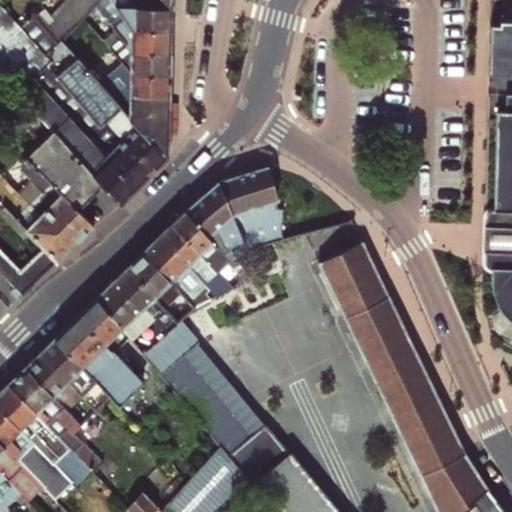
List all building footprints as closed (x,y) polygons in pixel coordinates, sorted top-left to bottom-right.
[(72,0),(60,14),(63,16),(75,28),(100,0),(72,0)] [(171,7),(164,0),(104,0),(111,7),(131,27),(170,29),(171,7)] [(122,40),(130,50),(170,51),(170,29),(131,27),(111,7),(104,14),(113,24),(110,28),(112,31),(122,40)] [(134,121),(60,44),(45,59),(0,10),(0,73),(56,133),(103,183),(122,202),(168,155),(134,121)] [(48,32),(60,44),(71,32),(75,28),(63,16),(48,32)] [(491,26),(489,77),(511,77),(511,22),(501,22),(500,26),(491,26)] [(122,40),(112,31),(105,37),(115,47),(122,40)] [(130,94),(89,51),(71,32),(60,44),(134,121),(168,155),(169,95),(130,94)] [(101,41),(89,51),(130,94),(169,95),(169,73),(130,71),(126,69),(101,41)] [(170,51),(130,50),(130,71),(169,73),(170,51)] [(484,229),(483,254),(491,255),(490,275),(490,282),(492,290),(494,296),(497,302),(505,314),(509,319),(511,320),(511,112),(505,112),(505,130),(496,130),(493,229),(484,229)] [(103,183),(56,133),(29,160),(33,165),(35,163),(78,207),(103,183)] [(35,163),(33,165),(25,173),(32,180),(19,192),(72,244),(94,223),(78,207),(35,163)] [(269,167),(221,182),(234,216),(239,214),(245,231),(248,230),(249,233),(241,236),(245,248),(247,252),(258,247),(258,245),(267,243),(267,225),(262,226),(258,209),(270,206),(269,167)] [(245,248),(241,236),(234,216),(221,182),(186,211),(204,234),(216,226),(237,251),(238,253),(245,248)] [(72,244),(19,192),(17,194),(15,192),(10,196),(5,191),(2,193),(0,195),(0,201),(43,244),(57,258),(72,244)] [(186,211),(174,224),(224,287),(230,281),(235,286),(242,282),(236,275),(225,261),(204,234),(186,211)] [(145,251),(190,311),(227,291),(224,287),(174,224),(145,251)] [(216,226),(204,234),(225,261),(237,251),(216,226)] [(319,263),(437,511),(457,511),(488,489),(481,479),(465,455),(363,242),(319,263)] [(0,247),(0,271),(21,292),(57,258),(43,244),(19,266),(0,247)] [(128,268),(174,327),(179,322),(190,311),(145,251),(128,268)] [(251,264),(236,275),(242,282),(255,275),(251,264)] [(130,338),(144,354),(174,327),(128,268),(96,298),(130,338)] [(96,298),(56,338),(103,391),(119,410),(145,384),(130,369),(134,365),(127,358),(122,362),(114,353),(130,338),(96,298)] [(144,354),(160,373),(173,362),(196,341),(179,322),(174,327),(144,354)] [(41,353),(84,401),(88,404),(103,391),(56,338),(41,353)] [(196,340),(196,341),(173,362),(160,373),(222,450),(249,484),(251,486),(288,454),(196,340)] [(41,353),(26,367),(70,415),(84,401),(41,353)] [(26,367),(9,384),(72,450),(93,472),(101,464),(76,435),(83,428),(70,415),(26,367)] [(9,384),(0,392),(0,441),(15,457),(24,467),(39,482),(72,450),(9,384)] [(0,471),(17,489),(22,495),(30,486),(18,473),(9,464),(15,457),(0,441),(0,471)] [(222,450),(169,507),(173,511),(218,511),(249,484),(222,450)] [(336,511),(288,454),(251,486),(271,511),(336,511)] [(24,467),(15,457),(9,464),(18,473),(24,467)] [(0,498),(4,502),(17,489),(0,471),(0,498)] [(505,511),(488,489),(457,511),(505,511)] [(159,511),(143,495),(128,510),(129,511),(159,511)] [(0,511),(5,511),(9,508),(4,502),(0,498),(0,511)]
